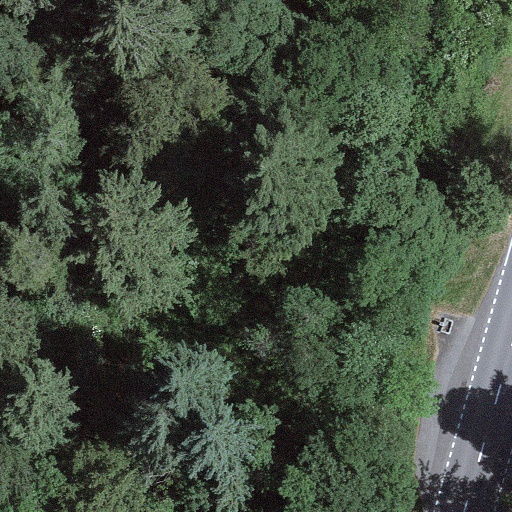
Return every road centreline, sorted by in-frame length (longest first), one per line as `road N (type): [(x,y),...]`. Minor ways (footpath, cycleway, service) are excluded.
road 1 (track): [(511,305),(451,242),(414,175),(301,30),(265,0)]
road 2 (secondary): [(474,511),(511,384)]
